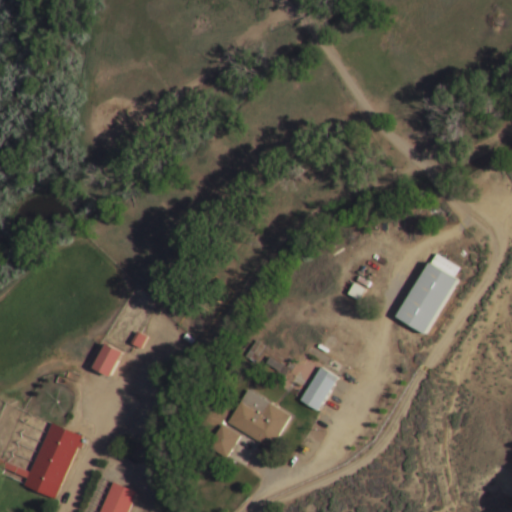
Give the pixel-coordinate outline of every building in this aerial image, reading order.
[(102,121),(111,136),(126,127),(117,112),(102,121)] [(460,281),(426,335),(398,318),(437,255),(459,269),(454,278),(460,281)] [(142,350),(148,338),(138,333),(132,345),(142,350)] [(266,348),(256,363),(247,357),(257,342),(266,348)] [(94,369),(107,345),(124,354),(112,378),(94,369)] [(263,372),(285,387),(295,373),(273,358),(263,372)] [(302,402),(322,368),(339,379),(319,412),(302,402)] [(229,423),(249,391),(291,417),(271,450),(229,423)] [(83,437),(57,499),(25,486),(28,479),(0,467),(0,460),(31,473),(52,424),(83,437)] [(222,426),(241,438),(228,459),(209,448),(222,426)] [(129,511),(138,494),(114,483),(100,511),(129,511)]
